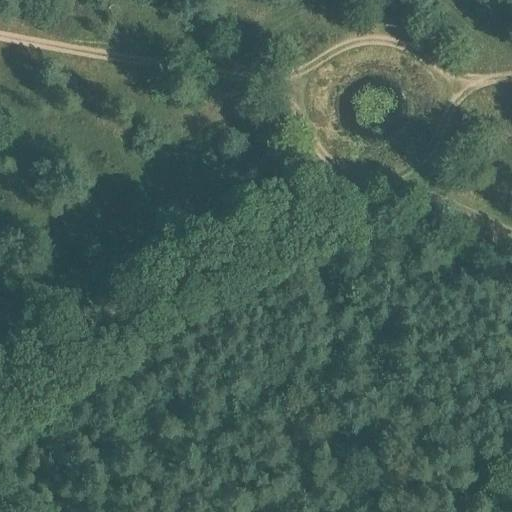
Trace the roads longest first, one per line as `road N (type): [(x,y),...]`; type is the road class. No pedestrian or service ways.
road 1 (track): [(0,399),(352,180)]
road 2 (track): [(300,87),(0,34)]
road 3 (track): [(445,92),(446,116),(427,159),(383,183),(352,180),(328,166),(308,133),(300,87)]
road 4 (track): [(300,87),(330,54),(373,39),(404,45),(425,60),(445,92)]
